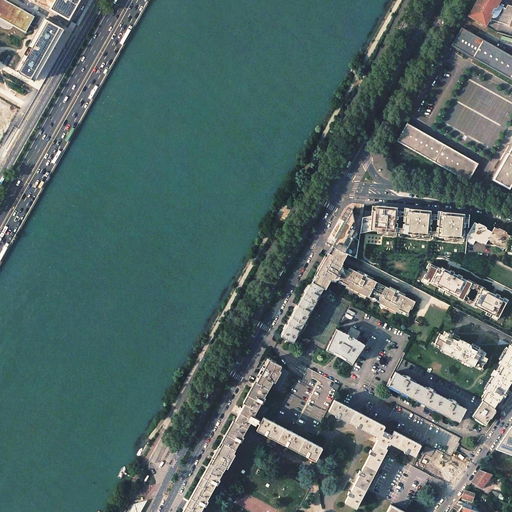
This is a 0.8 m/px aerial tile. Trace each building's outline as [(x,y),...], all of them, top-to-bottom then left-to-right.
[(0,0),(0,18),(14,26),(26,32),(29,26),(35,17),(3,0),(0,0)] [(54,0),(49,10),(70,21),(81,0),(54,0)] [(478,0),(469,17),(487,27),(491,20),(511,26),(511,6),(509,6),(507,8),(505,7),(505,5),(503,4),(502,5),(500,4),(502,0),(478,0)] [(65,30),(45,18),(39,27),(32,40),(28,48),(22,59),(15,71),(35,82),(65,30)] [(470,32),(462,27),(451,46),(511,79),(511,56),(473,34),(474,31),(471,29),(470,32)] [(407,123),(397,141),(468,181),(478,163),(407,123)] [(511,138),(488,181),(505,190),(511,177),(511,138)] [(372,232),(394,235),(396,210),(373,208),(373,215),(362,217),(360,232),(372,232)] [(341,230),(332,246),(347,254),(351,255),(355,233),(360,232),(362,217),(353,219),(352,210),(343,226),(341,230)] [(403,237),(428,239),(431,214),(407,211),(403,237)] [(440,214),(437,240),(466,243),(469,217),(440,214)] [(491,232),(474,222),(467,234),(467,241),(473,244),(476,239),(485,244),(488,239),(487,239),(492,232),(491,232)] [(509,235),(494,227),(491,232),(492,232),(487,239),(488,239),(505,248),(506,245),(509,235)] [(341,273),(345,275),(343,269),(340,268),(343,263),(347,254),(332,246),(326,257),(321,266),(316,275),(318,276),(314,283),(324,288),(326,289),(331,280),(334,279),(335,278),(338,280),(343,278),(339,276),(340,274),(341,273)] [(511,267),(493,258),(492,258),(483,276),(511,290),(511,267)] [(427,286),(462,303),(471,283),(436,266),(435,268),(430,265),(422,281),(428,284),(427,286)] [(343,278),(338,280),(343,282),(342,284),(369,297),(370,295),(378,299),(377,302),(400,313),(401,310),(407,313),(411,305),(413,306),(415,301),(398,293),(395,292),(395,291),(385,286),(385,287),(376,283),(377,282),(366,277),(363,275),(349,268),(348,271),(344,269),(343,269),(345,275),(341,273),(340,274),(339,276),(343,278)] [(314,283),(312,282),(309,288),(300,306),(291,324),(285,337),(296,342),(324,288),(314,283)] [(481,288),(471,307),(497,321),(506,303),(503,301),(503,300),(481,288)] [(360,332),(351,327),(347,334),(349,335),(353,337),(355,339),(360,332)] [(336,329),(326,350),(334,353),(334,352),(340,354),(346,358),(345,360),(351,364),(364,345),(355,339),(353,337),(351,340),(348,338),(349,335),(347,334),(336,329)] [(449,333),(444,331),(443,335),(441,334),(439,337),(438,336),(434,343),(439,345),(438,347),(477,367),(478,366),(482,368),(485,361),(484,360),(485,357),(484,356),(486,353),(482,351),(482,350),(479,348),(478,349),(475,347),(455,337),(452,335),(449,333)] [(305,337),(301,344),(306,347),(310,340),(305,337)] [(485,393),(481,400),(482,401),(472,416),(485,423),(488,420),(490,421),(493,417),(496,411),(494,410),(495,409),(493,408),(497,401),(498,401),(503,393),(511,380),(511,379),(511,377),(511,345),(510,345),(498,363),(500,364),(496,370),(497,371),(484,392),(485,393)] [(263,371),(256,382),(269,389),(273,381),(274,382),(281,371),(279,370),(281,366),(269,359),(263,371)] [(340,385),(302,367),(301,368),(276,419),(313,438),(340,385)] [(406,377),(395,372),(388,385),(426,404),(459,421),(466,408),(455,403),(456,401),(452,399),(452,401),(432,391),(433,389),(429,387),(428,389),(409,379),(410,377),(407,375),(406,377)] [(229,432),(223,442),(236,449),(240,441),(241,442),(244,437),(243,436),(251,422),(256,425),(257,423),(259,424),(257,428),(265,432),(264,434),(275,439),(287,446),(288,444),(299,450),(306,454),(305,455),(308,456),(308,455),(312,457),(316,459),(322,448),(263,417),(268,407),(261,403),(262,402),(263,403),(265,398),(264,397),(269,389),(256,382),(251,392),(240,412),(229,432)] [(348,495),(345,502),(356,508),(358,503),(361,499),(363,500),(368,489),(373,479),(371,478),(384,453),(387,448),(385,448),(388,443),(389,444),(390,443),(404,450),(404,451),(407,453),(407,452),(415,456),(421,444),(394,430),(391,435),(383,430),(385,426),(369,417),(345,405),(334,399),(328,411),(336,415),(335,416),(338,418),(339,416),(356,425),(356,427),(359,428),(360,427),(377,436),(376,438),(378,439),(372,450),(370,449),(369,453),(370,453),(361,471),(360,470),(358,473),(356,472),(347,490),(349,491),(347,494),(348,495)] [(460,437),(395,406),(391,415),(387,425),(451,456),(455,447),(460,437)] [(511,425),(511,426),(495,448),(511,454),(511,425)] [(219,450),(211,463),(224,470),(226,471),(235,453),(234,453),(236,449),(223,442),(219,450)] [(428,476),(388,457),(369,492),(380,497),(411,511),(427,478),(428,476)] [(433,469),(432,469),(430,472),(451,483),(457,476),(462,469),(447,461),(445,464),(442,463),(440,468),(441,469),(439,473),(433,469)] [(224,470),(211,463),(205,474),(192,497),(184,511),(200,511),(204,505),(206,506),(209,500),(207,500),(216,484),(218,485),(220,479),(219,479),(224,470)] [(471,482),(482,488),(490,477),(497,479),(498,476),(480,470),(475,477),(471,482)] [(463,494),(461,496),(472,500),(475,493),(465,490),(463,494)] [(128,511),(139,511),(147,500),(133,504),(128,511)]
